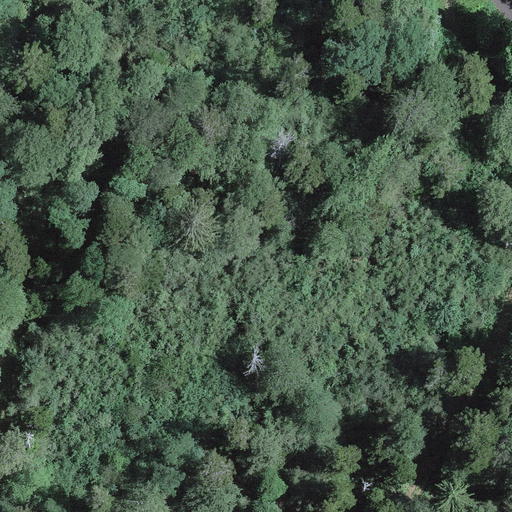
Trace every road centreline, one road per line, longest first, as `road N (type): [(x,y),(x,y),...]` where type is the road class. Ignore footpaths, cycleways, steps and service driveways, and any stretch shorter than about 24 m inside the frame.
road 1 (track): [(511,312),(466,413),(407,511)]
road 2 (track): [(450,0),(465,55),(511,108)]
